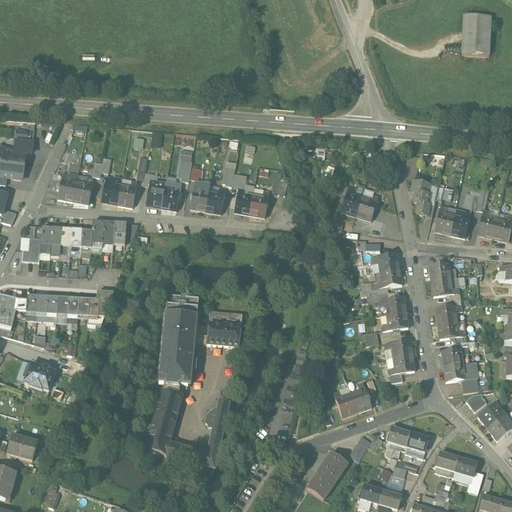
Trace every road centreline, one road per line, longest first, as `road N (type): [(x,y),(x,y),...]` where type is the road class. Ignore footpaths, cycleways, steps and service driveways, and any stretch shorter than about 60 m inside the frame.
road 1 (secondary): [(380,134),(0,104)]
road 2 (residential): [(29,209),(288,226)]
road 3 (residential): [(247,511),(295,450),(435,402)]
road 4 (residential): [(435,402),(413,251)]
road 5 (unclassified): [(380,134),(336,0)]
road 6 (secondary): [(511,144),(380,134)]
road 7 (residential): [(413,251),(380,134)]
